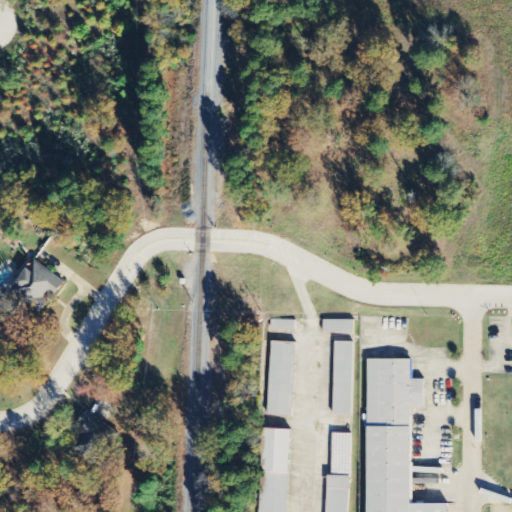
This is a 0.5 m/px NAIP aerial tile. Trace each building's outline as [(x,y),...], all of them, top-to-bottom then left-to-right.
[(66,282),(35,259),(11,291),(41,314),(66,282)] [(355,321),(324,320),(324,334),(355,334),(355,321)] [(271,342),(268,416),(293,417),(296,343),(271,342)] [(354,343),(336,342),(335,416),(353,416),(354,343)] [(448,511),(449,504),(412,504),(412,408),(425,409),(425,380),(413,380),(413,360),(369,360),(368,511),(448,511)] [(72,447),(93,463),(116,433),(88,410),(76,425),(84,431),(72,447)] [(260,511),(287,511),(290,430),(263,429),(260,511)] [(326,511),(348,511),(350,477),(328,476),(326,511)]
